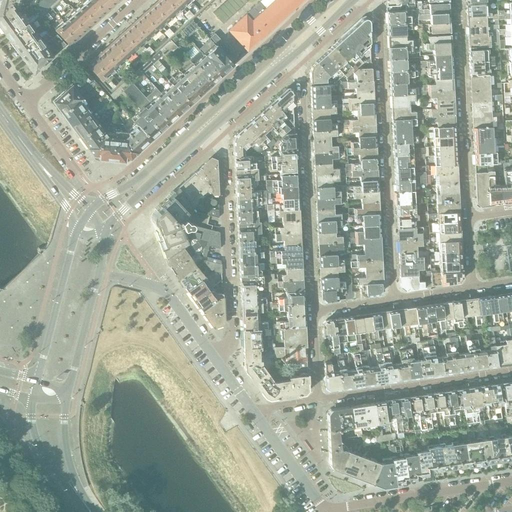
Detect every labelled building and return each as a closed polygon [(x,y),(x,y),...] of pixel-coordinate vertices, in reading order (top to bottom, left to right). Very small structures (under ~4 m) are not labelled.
[(0,0),(0,25),(16,14),(21,9),(17,4),(17,1),(19,2),(19,0),(0,0)] [(90,28),(109,10),(100,0),(85,0),(77,8),(78,9),(75,12),(90,28)] [(100,0),(109,10),(119,0),(100,0)] [(178,10),(181,7),(174,0),(158,0),(147,10),(161,25),(164,23),(165,25),(180,11),(178,10)] [(247,52),(304,0),(275,0),(265,10),(258,3),(228,31),(247,52)] [(406,11),(405,0),(386,0),(385,2),(386,12),(405,11),(406,11)] [(497,15),(511,13),(511,3),(509,3),(509,10),(502,10),(501,2),(496,2),(497,11),(497,15)] [(416,16),(448,14),(448,4),(429,5),(429,9),(428,9),(421,10),(421,4),(417,4),(417,10),(416,11),(416,16)] [(466,5),(466,16),(490,15),(490,13),(485,13),(485,4),(483,4),(466,5)] [(147,10),(127,28),(141,44),(144,41),(145,43),(160,30),(159,28),(161,26),(161,25),(147,10)] [(386,23),(417,22),(416,16),(405,16),(405,11),(386,12),(386,23)] [(69,46),(90,28),(75,12),(72,15),(71,13),(57,26),(58,28),(55,31),(67,44),(69,46)] [(511,24),(511,13),(497,15),(498,20),(506,19),(510,19),(510,24),(511,24)] [(14,49),(33,36),(34,35),(26,23),(20,16),(19,18),(16,14),(0,25),(0,29),(2,32),(6,37),(11,43),(10,44),(14,49)] [(449,24),(448,14),(416,16),(417,22),(418,22),(418,20),(429,20),(430,25),(449,24)] [(37,15),(29,21),(30,23),(39,17),(37,15)] [(466,16),(467,27),(485,26),(485,21),(494,20),(494,25),(498,25),(498,20),(497,15),(490,15),(466,16)] [(359,60),(369,50),(368,21),(366,20),(364,19),(362,20),(340,40),(357,60),(358,59),(359,60)] [(418,22),(417,22),(386,23),(387,36),(405,35),(405,30),(412,29),(412,25),(418,25),(418,22)] [(449,33),(449,24),(430,25),(430,34),(449,33)] [(511,34),(511,24),(510,24),(510,31),(504,32),(504,29),(499,30),(498,35),(504,35),(511,34)] [(485,33),(485,26),(467,27),(467,37),(489,36),(493,36),(498,35),(499,30),(498,25),(494,25),(490,26),(490,33),(485,33)] [(187,26),(182,31),(187,36),(192,31),(187,26)] [(138,46),(141,44),(127,28),(108,46),(121,61),(124,60),(125,61),(140,48),(138,46)] [(227,47),(214,34),(210,38),(222,52),(227,47)] [(419,45),(418,39),(405,40),(405,35),(387,36),(388,48),(419,47),(419,45)] [(33,36),(14,49),(18,55),(19,54),(24,61),(29,68),(28,68),(31,73),(32,73),(33,74),(47,61),(51,57),(43,46),(42,45),(37,39),(36,40),(33,36)] [(51,39),(51,40),(57,46),(52,49),(55,53),(60,49),(65,45),(56,36),(51,39)] [(426,45),(450,44),(449,36),(426,37),(426,45)] [(490,47),(489,36),(467,37),(468,50),(475,50),(475,48),(486,47),(490,47)] [(164,38),(157,44),(159,46),(166,40),(164,38)] [(160,50),(164,54),(165,56),(175,46),(170,40),(160,50)] [(354,63),(357,60),(340,40),(331,48),(344,62),(345,61),(348,64),(351,60),(354,63)] [(450,55),(450,44),(426,45),(423,45),(419,45),(419,47),(419,51),(432,50),(432,55),(450,55)] [(193,65),(211,85),(232,65),(215,46),(204,56),(200,51),(195,45),(191,49),(200,59),(194,65),(193,65)] [(118,64),(121,61),(108,46),(87,65),(100,80),(103,78),(105,80),(120,66),(118,64)] [(388,60),(406,59),(406,54),(419,53),(419,51),(419,47),(388,48),(388,60)] [(323,56),(346,82),(347,82),(347,78),(343,74),(347,70),(341,64),(344,62),(331,48),(323,56)] [(160,50),(149,60),(153,65),(161,73),(165,69),(157,60),(164,54),(160,50)] [(371,84),(369,50),(359,60),(363,63),(353,73),(355,82),(346,82),(347,84),(371,84)] [(499,50),(497,50),(497,56),(487,57),(487,54),(488,53),(488,50),(475,50),(468,50),(469,62),(500,61),(499,50)] [(451,66),(450,55),(432,55),(433,61),(426,62),(425,62),(419,63),(420,68),(451,66)] [(340,82),(346,82),(323,56),(315,63),(335,85),(341,85),(340,82)] [(388,60),(389,71),(416,70),(416,64),(407,64),(406,59),(388,60)] [(149,60),(138,69),(142,74),(143,75),(153,65),(149,60)] [(469,62),(469,76),(476,76),(475,73),(492,72),(492,69),(488,69),(487,69),(487,66),(494,66),(500,66),(500,62),(500,61),(469,62)] [(189,104),(211,85),(193,65),(194,65),(192,62),(174,78),(172,76),(168,81),(169,82),(171,85),(189,104)] [(335,85),(315,63),(311,67),(309,72),(310,88),(335,87),(335,85)] [(451,78),(451,66),(420,68),(420,70),(420,75),(433,74),(434,79),(451,78)] [(138,69),(127,79),(131,84),(142,74),(138,69)] [(389,71),(389,83),(407,83),(407,77),(416,77),(416,75),(420,75),(420,70),(416,70),(389,71)] [(88,85),(92,89),(96,84),(85,72),(81,76),(88,85)] [(469,76),(470,92),(477,92),(477,90),(480,90),(480,87),(488,87),(488,86),(494,88),(501,88),(501,84),(500,83),(494,84),(494,79),(489,80),(488,75),(476,76),(469,76)] [(452,90),(451,78),(434,79),(434,84),(426,85),(427,91),(452,90)] [(127,79),(119,87),(123,92),(131,84),(127,79)] [(511,95),(511,82),(508,83),(508,86),(511,85),(511,93),(503,93),(504,96),(511,95)] [(81,99),(92,89),(88,85),(79,91),(73,83),(53,102),(61,113),(81,99)] [(390,95),(417,94),(417,88),(414,88),(408,88),(407,83),(389,83),(390,95)] [(131,84),(123,92),(140,111),(131,119),(150,140),(168,124),(150,104),(131,84)] [(372,94),(371,84),(347,84),(347,88),(354,88),(355,95),(372,94)] [(189,104),(171,85),(164,92),(162,90),(159,93),(161,95),(150,104),(168,124),(189,104)] [(123,92),(119,87),(110,96),(114,100),(123,92)] [(310,88),(310,99),(328,98),(328,92),(335,91),(335,87),(310,88)] [(489,95),(488,87),(480,87),(480,90),(477,90),(477,92),(470,92),(471,102),(493,101),(493,95),(489,95)] [(271,103),(281,113),(285,109),(287,111),(293,106),(292,93),(291,91),(289,89),(287,89),(285,90),(271,103)] [(453,102),(452,90),(427,91),(427,92),(421,92),(421,94),(421,95),(426,95),(426,98),(433,98),(433,103),(453,102)] [(372,105),(372,94),(355,95),(355,98),(347,98),(347,99),(341,99),(341,105),(341,107),(342,107),(372,105)] [(391,107),(409,107),(408,101),(416,101),(416,98),(421,98),(421,95),(421,94),(417,94),(390,95),(391,107)] [(79,138),(99,123),(107,109),(108,107),(106,105),(108,103),(102,98),(89,111),(81,99),(61,113),(79,138)] [(328,101),(328,98),(310,99),(311,110),(336,109),(336,107),(341,107),(341,105),(335,105),(335,101),(328,101)] [(471,102),(471,118),(478,117),(478,115),(481,115),(481,113),(490,112),(490,107),(494,107),(494,105),(502,105),(502,100),(497,101),(493,101),(471,102)] [(453,114),(453,102),(433,103),(433,109),(422,109),(422,116),(453,114)] [(280,129),(282,127),(283,129),(286,125),(281,120),(284,116),(283,115),(281,113),(271,103),(263,110),(280,129)] [(373,116),(372,105),(342,107),(342,111),(345,111),(355,110),(356,117),(373,116)] [(391,107),(391,120),(423,118),(422,116),(422,109),(421,109),(421,111),(418,112),(418,113),(416,113),(416,112),(409,112),(409,107),(391,107)] [(311,110),(311,121),(329,121),(328,116),(335,115),(335,113),(336,113),(336,109),(311,110)] [(280,129),(263,110),(255,117),(267,131),(271,127),(281,138),(284,135),(279,130),(280,129)] [(472,128),(491,127),(490,114),(490,112),(481,113),(481,115),(478,115),(478,117),(471,118),(472,128)] [(283,115),(284,116),(292,124),(294,124),(293,114),(283,115)] [(454,126),(453,114),(422,116),(423,118),(423,120),(428,120),(429,122),(436,122),(436,127),(454,126)] [(374,127),(373,116),(356,117),(356,120),(342,120),(342,126),(343,129),(374,127)] [(263,135),(267,131),(255,117),(247,125),(265,145),(269,141),(263,135)] [(391,120),(392,132),(410,130),(410,125),(423,125),(423,122),(423,120),(423,118),(391,120)] [(105,134),(104,134),(98,139),(96,156),(98,156),(98,159),(123,161),(123,159),(129,159),(150,140),(131,119),(131,120),(134,123),(126,130),(123,125),(112,123),(105,134)] [(311,121),(312,133),(343,131),(343,129),(342,126),(337,126),(337,123),(329,124),(329,121),(311,121)] [(92,156),(96,156),(98,139),(104,134),(102,131),(103,129),(99,123),(79,138),(92,156)] [(260,149),(265,145),(247,125),(238,133),(249,145),(248,145),(250,147),(254,143),(260,149)] [(278,151),(295,151),(294,134),(294,128),(292,128),(290,129),(287,126),(284,129),(283,129),(282,127),(280,129),(279,130),(284,135),(281,138),(278,141),(280,143),(278,145),(278,151)] [(432,127),(433,137),(454,136),(454,130),(454,126),(436,127),(432,127)] [(374,136),(374,127),(343,129),(343,131),(343,133),(343,136),(349,135),(349,132),(357,132),(357,137),(374,136)] [(491,138),(491,127),(472,128),(473,143),(479,143),(479,141),(482,141),(482,138),(491,138)] [(417,142),(423,142),(423,138),(417,139),(417,136),(410,136),(410,130),(392,132),(393,144),(411,143),(417,143),(417,142)] [(313,142),(330,142),(330,136),(338,136),(337,134),(343,133),(343,131),(312,133),(313,142)] [(243,150),(248,145),(249,145),(238,133),(236,135),(234,137),(233,140),(232,144),(233,158),(243,157),(243,150)] [(375,148),(374,136),(357,137),(357,142),(349,142),(350,145),(347,145),(344,145),(343,148),(343,149),(375,148)] [(455,145),(454,136),(433,137),(433,146),(455,145)] [(473,154),(492,152),(491,138),(482,138),(482,141),(479,141),(479,143),(473,143),(473,154)] [(313,142),(313,154),(344,152),(343,152),(341,152),(341,150),(338,150),(338,149),(338,146),(330,146),(330,142),(313,142)] [(393,144),(393,156),(424,154),(424,148),(418,148),(413,148),(411,147),(411,143),(393,144)] [(455,155),(455,145),(433,146),(434,156),(455,155)] [(343,149),(343,152),(344,152),(344,158),(344,160),(347,160),(347,156),(350,156),(350,155),(358,154),(358,159),(375,158),(375,151),(375,148),(343,149)] [(296,163),(295,151),(278,151),(276,151),(277,157),(270,157),(271,163),(296,163)] [(313,154),(314,165),(331,164),(330,159),(344,158),(344,152),(313,154)] [(473,154),(474,164),(496,163),(495,152),(492,152),(473,154)] [(393,156),(394,167),(412,167),(412,163),(413,161),(418,161),(418,160),(424,160),(424,157),(424,154),(393,156)] [(456,165),(455,155),(434,156),(434,166),(456,165)] [(245,168),(255,168),(254,163),(252,163),(252,157),(251,157),(243,157),(233,158),(234,175),(242,174),(242,172),(245,172),(245,168)] [(212,194),(211,194),(217,194),(215,160),(210,158),(194,173),(206,186),(205,187),(209,192),(210,191),(212,194)] [(376,169),(375,158),(358,159),(358,164),(348,165),(348,170),(376,169)] [(510,203),(507,161),(508,163),(502,163),(503,168),(504,185),(498,185),(499,204),(510,203)] [(296,174),(296,163),(271,163),(271,170),(279,169),(279,175),(296,174)] [(480,207),(489,206),(487,183),(493,182),(492,171),(498,171),(497,163),(496,163),(474,164),(476,203),(480,207)] [(339,175),(345,175),(345,171),(345,168),(331,169),(331,164),(314,165),(314,177),(339,175)] [(456,174),(456,165),(434,166),(434,175),(456,174)] [(425,176),(425,173),(419,173),(414,173),(412,172),(412,167),(394,167),(394,181),(419,179),(425,178),(425,176)] [(234,175),(235,186),(253,186),(253,180),(257,180),(257,169),(255,169),(255,168),(245,168),(245,172),(242,172),(242,174),(234,175)] [(376,180),(376,169),(348,170),(345,171),(345,175),(345,177),(348,177),(359,176),(359,181),(376,180)] [(193,204),(209,192),(205,187),(206,186),(194,173),(178,188),(179,189),(178,189),(194,208),(191,205),(192,204),(193,204)] [(297,186),(296,174),(279,175),(279,180),(278,180),(270,181),(265,181),(266,187),(297,186)] [(457,184),(456,174),(434,175),(435,185),(457,184)] [(315,188),(332,187),(332,181),(340,181),(339,175),(314,177),(315,188)] [(395,192),(413,191),(413,187),(414,185),(419,185),(419,179),(394,181),(395,192)] [(377,191),(376,180),(359,181),(359,186),(357,186),(349,187),(346,187),(346,191),(346,193),(377,191)] [(499,204),(498,185),(493,185),(493,182),(487,183),(489,206),(499,204)] [(457,193),(457,184),(435,185),(435,194),(457,193)] [(235,199),(266,198),(266,195),(260,195),(260,191),(259,191),(252,191),(252,187),(253,187),(253,186),(235,186),(235,199)] [(297,198),(297,186),(266,187),(266,194),(280,193),(281,198),(297,198)] [(346,193),(346,191),(338,191),(332,191),(332,187),(315,188),(315,198),(346,197),(346,193)] [(162,250),(165,260),(187,244),(182,229),(186,228),(187,228),(188,228),(189,228),(190,227),(190,226),(191,225),(190,224),(190,223),(189,222),(188,222),(186,222),(183,219),(194,208),(178,189),(179,189),(178,188),(159,205),(160,207),(153,214),(151,216),(151,219),(151,221),(152,223),(154,225),(156,225),(158,230),(155,232),(158,242),(162,250)] [(378,202),(377,191),(346,193),(346,197),(346,199),(357,198),(357,203),(360,203),(378,202)] [(395,192),(396,205),(421,204),(420,198),(415,198),(413,196),(413,191),(395,192)] [(458,203),(457,193),(435,194),(436,204),(458,203)] [(218,212),(217,194),(211,194),(212,195),(207,199),(208,209),(218,212)] [(316,210),(333,209),(333,204),(338,204),(346,203),(346,199),(346,197),(315,198),(316,210)] [(267,210),(266,205),(266,198),(235,199),(236,211),(253,210),(253,205),(264,205),(264,210),(267,210)] [(298,209),(297,198),(281,198),(281,203),(271,203),(271,205),(266,205),(267,210),(267,211),(298,209)] [(378,214),(378,202),(360,203),(360,208),(347,209),(348,215),(378,214)] [(458,212),(458,203),(436,204),(436,214),(458,212)] [(396,216),(414,215),(414,212),(416,209),(421,209),(421,204),(396,205),(396,216)] [(218,218),(218,212),(208,209),(208,215),(218,218)] [(299,221),(298,209),(267,211),(267,217),(273,217),(281,217),(282,222),(299,221)] [(316,210),(317,222),(348,220),(347,214),(339,214),(334,215),(333,209),(316,210)] [(236,211),(237,228),(246,228),(246,225),(249,225),(249,222),(257,221),(257,217),(255,217),(254,210),(253,210),(236,211)] [(459,223),(458,212),(436,214),(431,214),(427,214),(427,219),(436,218),(437,223),(459,223)] [(379,226),(378,214),(348,215),(348,221),(350,221),(354,221),(361,221),(361,227),(379,226)] [(397,229),(422,228),(422,227),(413,228),(413,221),(418,220),(418,215),(414,215),(396,216),(397,229)] [(317,222),(317,233),(335,232),(334,226),(340,226),(340,224),(348,224),(348,220),(317,222)] [(237,241),(256,240),(256,234),(260,234),(260,222),(257,222),(257,221),(249,222),(249,225),(246,225),(246,228),(237,228),(237,241)] [(299,233),(299,221),(282,222),(282,227),(274,228),(274,230),(268,230),(268,235),(299,233)] [(459,232),(459,223),(437,223),(429,224),(429,233),(437,233),(459,232)] [(379,237),(379,226),(361,227),(361,232),(354,232),(354,233),(348,233),(348,238),(348,239),(379,237)] [(205,243),(204,248),(202,255),(203,257),(205,258),(208,246),(220,249),(219,233),(216,232),(194,227),(191,239),(192,239),(205,243)] [(397,229),(397,241),(429,239),(428,233),(422,234),(422,228),(397,229)] [(348,239),(348,238),(341,238),(335,238),(335,232),(317,233),(318,245),(348,243),(348,241),(348,239)] [(460,242),(459,232),(437,233),(438,242),(460,242)] [(300,245),(299,233),(268,235),(269,239),(275,239),(275,240),(283,240),(283,246),(300,245)] [(380,248),(379,237),(348,239),(348,241),(348,243),(349,243),(349,244),(355,244),(362,244),(362,249),(380,248)] [(171,271),(190,258),(204,248),(205,243),(192,239),(191,241),(187,244),(165,260),(167,264),(169,266),(169,267),(171,271)] [(398,253),(416,252),(416,246),(423,246),(423,244),(429,243),(429,239),(397,241),(398,253)] [(237,241),(238,253),(269,252),(269,249),(263,250),(263,245),(255,245),(255,240),(256,240),(237,241)] [(460,251),(460,242),(438,242),(438,252),(460,251)] [(318,255),(339,254),(338,249),(349,248),(349,244),(349,243),(348,243),(318,245),(318,255)] [(300,257),(300,245),(283,246),(283,251),(279,251),(280,258),(300,257)] [(381,260),(380,248),(362,249),(363,254),(356,255),(349,255),(349,259),(349,262),(381,260)] [(461,260),(460,251),(438,252),(439,261),(461,260)] [(238,253),(239,265),(256,264),(255,259),(263,258),(263,254),(269,253),(269,252),(238,253)] [(398,253),(399,265),(430,263),(429,257),(416,257),(416,252),(398,253)] [(349,262),(349,259),(339,260),(339,254),(318,255),(319,267),(350,265),(349,262)] [(301,268),(300,257),(280,258),(275,258),(269,258),(270,264),(276,263),(276,264),(284,264),(284,269),(301,268)] [(171,271),(179,281),(196,268),(190,258),(171,271)] [(221,273),(221,265),(220,261),(207,258),(206,261),(205,261),(205,263),(210,270),(221,273)] [(381,271),(381,260),(349,262),(350,265),(350,267),(363,267),(364,272),(381,271)] [(461,271),(461,260),(439,261),(439,271),(438,271),(438,272),(461,271)] [(416,276),(417,276),(417,270),(424,270),(424,264),(430,263),(399,265),(399,277),(416,276)] [(253,275),(260,275),(260,270),(264,270),(263,264),(256,264),(239,265),(240,282),(250,282),(250,278),(253,278),(253,275)] [(319,278),(337,277),(336,271),(344,271),(344,268),(349,267),(350,267),(350,265),(319,267),(319,278)] [(186,291),(208,275),(204,270),(201,272),(197,267),(196,268),(179,281),(186,291)] [(302,280),(301,268),(284,269),(284,274),(276,275),(277,279),(275,279),(273,280),(273,274),(270,275),(270,278),(270,282),(277,282),(302,280)] [(382,283),(381,271),(364,272),(364,276),(363,278),(357,278),(350,278),(350,285),(360,284),(382,283)] [(438,271),(430,271),(430,275),(431,281),(431,287),(458,283),(462,279),(461,271),(438,272),(438,271)] [(186,291),(193,301),(212,288),(208,282),(211,280),(208,275),(186,291)] [(240,282),(240,294),(257,293),(258,293),(258,287),(263,287),(262,276),(262,275),(260,275),(253,275),(253,278),(250,278),(250,282),(240,282)] [(350,285),(350,278),(350,276),(344,277),(344,282),(337,282),(337,277),(319,278),(320,289),(344,288),(351,288),(350,285)] [(416,276),(399,277),(400,288),(404,291),(424,288),(424,282),(420,282),(419,276),(417,276),(416,276)] [(302,292),(302,280),(277,282),(277,288),(285,287),(285,293),(302,292)] [(351,292),(351,299),(379,295),(382,291),(382,283),(360,284),(360,289),(359,289),(359,292),(351,292)] [(218,298),(222,298),(222,294),(219,294),(218,291),(215,286),(212,288),(193,301),(200,311),(218,298)] [(338,294),(345,294),(344,288),(320,289),(320,300),(325,303),(338,301),(338,294)] [(303,304),(302,292),(285,293),(285,298),(278,299),(278,303),(273,303),(273,305),(303,304)] [(240,294),(241,307),(272,305),(271,303),(266,303),(265,298),(257,299),(257,293),(240,294)] [(511,318),(511,293),(502,295),(504,311),(510,310),(511,319),(511,318)] [(504,311),(502,295),(494,296),(498,321),(503,321),(501,312),(504,311)] [(494,322),(498,321),(494,296),(485,297),(488,314),(492,313),(494,322)] [(485,297),(476,299),(481,329),(480,324),(485,324),(483,314),(488,314),(485,297)] [(218,298),(200,311),(213,328),(224,324),(223,308),(222,298),(218,298)] [(481,329),(476,299),(468,300),(470,316),(475,316),(476,324),(477,329),(481,329)] [(470,316),(468,300),(458,301),(462,327),(467,326),(465,317),(470,316)] [(458,327),(462,327),(458,301),(449,303),(452,319),(457,318),(458,327)] [(448,320),(452,319),(449,303),(440,304),(444,329),(449,329),(448,320)] [(286,316),(303,316),(303,306),(303,304),(273,305),(274,309),(278,308),(278,312),(286,311),(286,316)] [(440,330),(444,329),(440,304),(432,305),(434,322),(439,321),(440,330)] [(241,319),(258,318),(258,312),(266,312),(266,308),(272,307),(272,305),(241,307),(241,319)] [(434,322),(432,305),(423,306),(427,332),(432,331),(430,322),(434,322)] [(422,333),(427,332),(423,306),(414,308),(417,324),(421,324),(422,333)] [(412,325),(417,324),(414,308),(405,309),(409,335),(413,334),(412,325)] [(409,335),(405,309),(396,310),(399,327),(404,326),(405,335),(409,335)] [(399,327),(396,310),(387,312),(391,338),(396,337),(394,328),(399,327)] [(387,338),(391,338),(387,312),(378,313),(381,330),(385,329),(387,338)] [(381,330),(378,313),(370,314),(373,340),(378,340),(377,330),(381,330)] [(373,340),(370,314),(361,316),(364,332),(368,332),(369,341),(373,340)] [(304,328),(303,316),(286,316),(287,322),(275,323),(276,329),(282,329),(304,328)] [(359,333),(364,332),(361,316),(352,317),(356,343),(360,342),(359,333)] [(356,343),(352,317),(343,318),(345,335),(350,334),(351,343),(356,343)] [(263,329),(271,329),(273,329),(273,327),(267,327),(267,322),(259,323),(258,318),(241,319),(242,331),(259,331),(259,329),(263,329)] [(342,335),(345,335),(343,318),(334,320),(339,355),(342,354),(344,354),(343,348),(344,348),(343,344),(342,344),(341,336),(342,335)] [(336,355),(339,355),(334,320),(325,321),(322,325),(323,337),(331,337),(333,349),(333,355),(336,355)] [(305,349),(304,328),(282,329),(283,348),(284,350),(305,349)] [(260,358),(259,331),(242,331),(243,359),(260,358)] [(498,366),(495,345),(494,339),(493,331),(488,332),(489,338),(488,338),(490,350),(484,351),(487,368),(498,366)] [(476,370),(472,342),(471,341),(470,334),(465,335),(466,343),(468,353),(462,354),(465,371),(476,370)] [(465,371),(462,354),(457,355),(455,345),(453,337),(451,337),(448,338),(454,373),(465,371)] [(446,338),(443,339),(442,339),(445,357),(440,358),(442,375),(454,373),(448,338),(446,338)] [(498,366),(511,364),(511,350),(510,338),(505,339),(505,341),(499,342),(499,345),(495,345),(498,366)] [(476,370),(487,368),(484,351),(479,352),(477,340),(471,341),(472,342),(476,370)] [(432,376),(426,341),(420,342),(416,343),(417,349),(422,348),(423,360),(418,361),(419,362),(421,378),(432,376)] [(432,376),(442,375),(440,358),(434,358),(432,347),(433,347),(432,341),(428,341),(426,341),(432,376)] [(421,378),(419,362),(413,362),(410,344),(404,345),(405,351),(409,380),(421,378)] [(386,383),(398,381),(395,365),(389,366),(388,354),(387,347),(380,348),(386,383)] [(306,363),(305,349),(284,350),(283,348),(272,348),(274,354),(275,354),(275,358),(287,357),(287,363),(286,364),(306,363)] [(386,383),(380,348),(375,349),(374,349),(375,356),(377,368),(372,368),(374,385),(386,383)] [(263,360),(273,352),(270,349),(261,357),(263,360)] [(363,386),(374,385),(372,368),(367,369),(365,357),(364,350),(362,351),(358,351),(363,386)] [(352,388),(363,386),(358,351),(357,351),(352,352),(353,359),(354,359),(355,370),(349,371),(352,388)] [(398,381),(409,380),(405,351),(399,352),(400,364),(395,365),(398,381)] [(352,388),(349,371),(345,372),(343,361),(342,354),(339,355),(336,355),(338,372),(341,390),(352,388)] [(255,386),(269,376),(261,365),(260,358),(243,359),(244,371),(255,386)] [(341,390),(338,372),(332,373),(330,362),(324,363),(325,388),(329,391),(341,390)] [(284,381),(286,398),(304,395),(307,391),(306,373),(299,374),(299,376),(288,377),(289,380),(284,381)] [(286,398),(284,381),(274,382),(269,376),(255,386),(264,398),(269,400),(286,398)] [(511,401),(511,382),(500,384),(503,402),(506,418),(511,417),(510,402),(511,401)] [(496,425),(502,424),(499,403),(503,402),(500,384),(489,386),(496,425)] [(496,425),(489,386),(478,387),(481,406),(486,405),(488,420),(483,420),(483,418),(484,427),(486,426),(486,427),(491,426),(496,425)] [(484,427),(483,418),(480,418),(480,421),(478,421),(476,407),(481,406),(478,387),(468,389),(473,422),(474,428),(480,427),(484,427)] [(465,430),(474,428),(473,422),(468,389),(455,391),(458,408),(458,409),(463,408),(466,423),(464,423),(465,430)] [(458,408),(455,391),(444,392),(449,426),(454,425),(452,409),(458,408)] [(443,427),(449,426),(444,392),(432,394),(435,412),(441,411),(443,427)] [(435,412),(432,394),(421,396),(426,429),(431,429),(429,413),(435,412)] [(426,435),(421,396),(408,398),(411,415),(418,414),(420,430),(414,430),(415,437),(426,435)] [(411,415),(408,398),(398,399),(403,433),(408,432),(405,416),(411,415)] [(403,433),(398,399),(386,401),(388,419),(394,418),(397,439),(403,438),(403,433)] [(388,422),(388,419),(386,401),(373,403),(376,428),(378,436),(375,437),(375,443),(391,440),(391,434),(382,436),(381,427),(389,426),(388,422)] [(376,428),(373,403),(350,406),(353,427),(361,426),(361,429),(367,428),(367,429),(376,428)] [(345,429),(353,427),(350,406),(330,410),(326,414),(327,431),(337,430),(339,440),(347,439),(357,437),(357,434),(354,435),(345,436),(345,429)] [(492,464),(492,463),(488,439),(481,440),(480,438),(478,438),(477,432),(481,431),(480,427),(474,428),(476,441),(479,465),(484,464),(484,465),(487,466),(490,466),(492,464)] [(332,470),(355,478),(363,457),(347,451),(348,449),(347,439),(339,440),(337,430),(327,431),(329,465),(332,470)] [(511,435),(505,436),(505,435),(499,435),(500,437),(501,437),(504,461),(508,460),(508,461),(511,462),(511,435)] [(504,462),(504,461),(501,437),(500,437),(493,438),(493,436),(487,437),(488,439),(492,463),(496,462),(496,463),(499,464),(502,464),(504,462)] [(479,466),(479,465),(476,441),(468,442),(468,440),(463,441),(464,443),(467,467),(472,466),(472,467),(474,468),(477,467),(479,466)] [(467,467),(464,443),(456,444),(456,442),(451,443),(451,445),(455,468),(459,468),(462,470),(465,469),(467,467)] [(439,446),(443,470),(447,469),(447,470),(450,471),(453,471),(455,469),(455,468),(451,445),(444,446),(444,444),(438,444),(439,446)] [(443,471),(443,470),(439,446),(432,448),(431,445),(426,446),(427,450),(431,472),(435,471),(435,472),(438,473),(441,473),(443,471)] [(431,475),(427,450),(420,451),(419,449),(414,450),(415,454),(419,476),(423,475),(423,476),(426,477),(429,477),(431,475)] [(378,460),(380,454),(374,451),(372,458),(378,460)] [(419,476),(415,454),(408,455),(407,453),(402,454),(403,457),(407,480),(411,479),(411,480),(414,481),(417,481),(419,479),(419,476)] [(407,482),(407,480),(403,457),(396,459),(396,456),(390,457),(391,462),(395,483),(399,482),(399,483),(402,485),(405,485),(407,482)] [(395,483),(391,462),(379,464),(363,457),(355,478),(365,482),(368,483),(382,488),(395,486),(395,483)]
